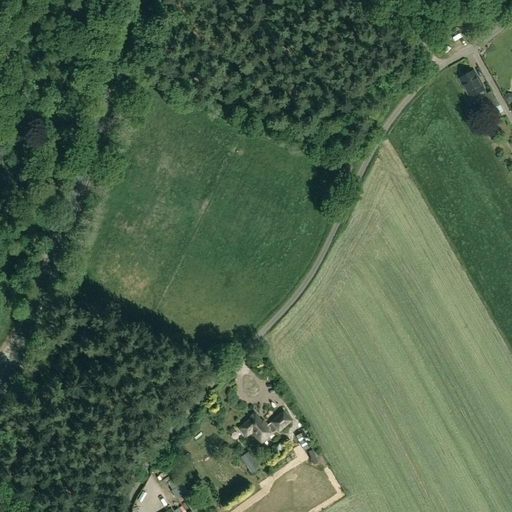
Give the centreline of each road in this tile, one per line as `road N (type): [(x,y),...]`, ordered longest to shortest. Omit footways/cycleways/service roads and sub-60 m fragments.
road 1 (unclassified): [(125,511),(153,455),(308,278),(361,169),(407,98),(441,65),(511,20)]
road 2 (secondary): [(0,402),(148,0)]
